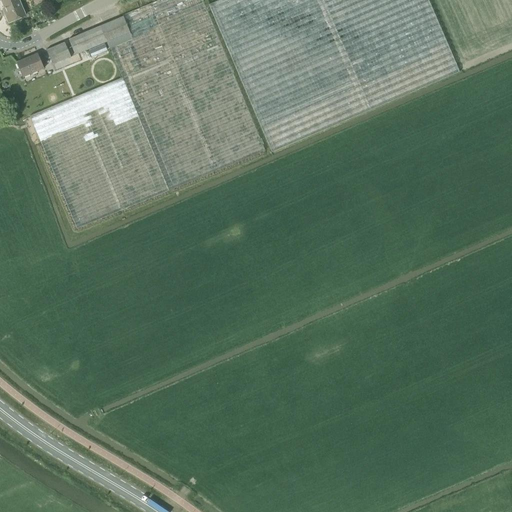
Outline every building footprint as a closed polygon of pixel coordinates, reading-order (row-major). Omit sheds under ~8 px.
[(9,22),(25,15),(18,0),(1,0),(7,12),(5,13),(9,22)] [(264,151),(202,0),(159,0),(122,15),(123,17),(132,39),(108,49),(121,79),(30,116),(76,229),(264,151)] [(427,0),(218,0),(208,5),(271,152),(459,72),(427,0)] [(94,29),(68,40),(74,55),(95,46),(96,49),(107,45),(108,49),(132,39),(123,17),(94,29)] [(64,42),(45,50),(52,65),(70,57),(64,42)] [(37,54),(16,63),(22,78),(43,69),(37,54)]
